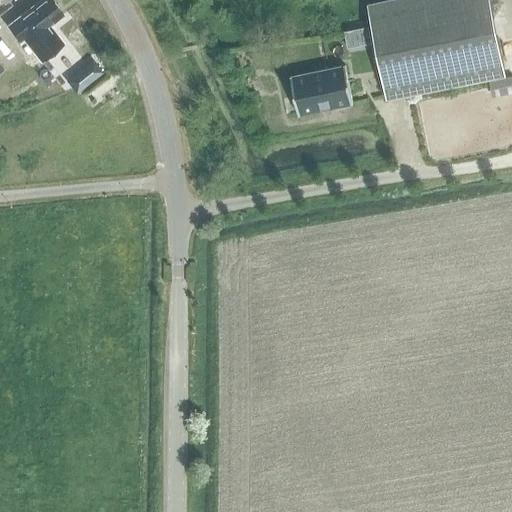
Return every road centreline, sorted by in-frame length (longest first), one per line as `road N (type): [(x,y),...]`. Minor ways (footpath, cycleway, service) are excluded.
road 1 (tertiary): [(174,511),(172,181)]
road 2 (tertiary): [(172,181),(156,98),(117,0)]
road 3 (unclassified): [(0,197),(172,181)]
